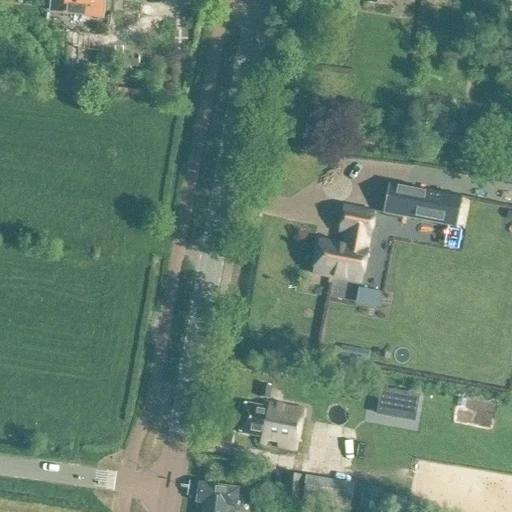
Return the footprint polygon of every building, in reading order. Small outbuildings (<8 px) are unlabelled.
[(104,10),(104,0),(53,0),(53,8),(70,10),(69,14),(81,16),(82,12),(87,12),(87,13),(94,14),(94,13),(101,14),(101,10),(104,10)] [(461,199),(407,189),(401,220),(425,224),(456,230),(461,199)] [(344,247),(320,243),(314,276),(361,285),(367,252),(366,251),(368,240),(369,240),(374,214),(343,208),(338,234),(346,235),(344,247)] [(354,352),(341,350),(338,363),(351,366),(354,352)] [(261,386),(259,398),(269,400),(271,388),(261,386)] [(378,404),(397,408),(400,393),(381,389),(378,404)] [(411,415),(478,425),(481,401),(415,391),(411,415)] [(244,406),(239,435),(261,439),(260,445),(296,451),(303,411),(263,404),(262,409),(244,406)] [(285,476),(283,505),(299,506),(301,477),(285,476)] [(349,511),(354,486),(305,478),(301,504),(349,511)] [(235,511),(236,509),(235,509),(238,491),(199,485),(196,504),(203,506),(202,511),(235,511)] [(379,511),(418,511),(421,498),(382,492),(379,511)]
